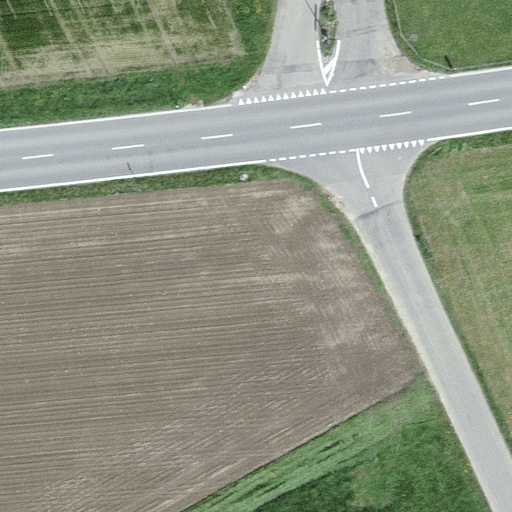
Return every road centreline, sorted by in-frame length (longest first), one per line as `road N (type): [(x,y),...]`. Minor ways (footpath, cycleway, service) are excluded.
road 1 (secondary): [(373,123),(0,156)]
road 2 (unclassified): [(373,123),(511,432)]
road 3 (secondary): [(511,95),(373,123)]
road 4 (residential): [(373,123),(380,0)]
